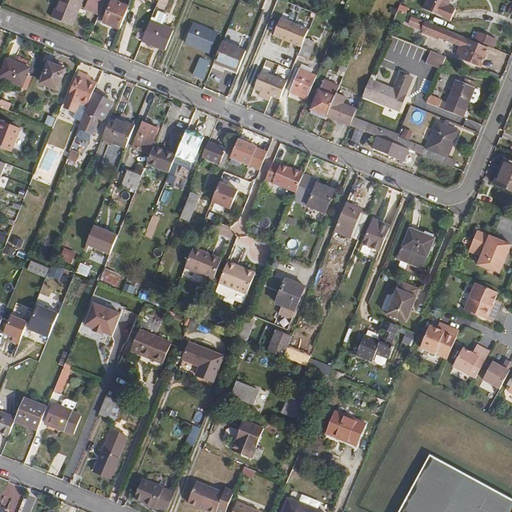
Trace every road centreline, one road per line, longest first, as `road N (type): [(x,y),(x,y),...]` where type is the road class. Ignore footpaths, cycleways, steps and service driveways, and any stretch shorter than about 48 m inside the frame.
road 1 (residential): [(0,17),(445,200),(464,191),(511,81)]
road 2 (unknown): [(412,185),(366,297),(366,311),(378,321)]
road 3 (unknown): [(420,307),(464,191)]
